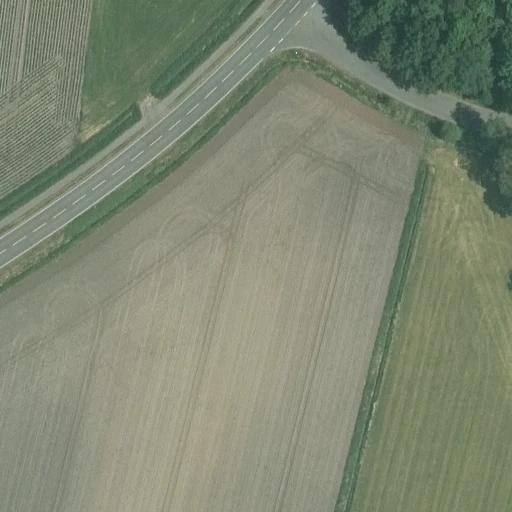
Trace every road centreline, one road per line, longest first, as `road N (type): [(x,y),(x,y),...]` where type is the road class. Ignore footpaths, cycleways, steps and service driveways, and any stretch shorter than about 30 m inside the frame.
road 1 (secondary): [(284,18),(168,132),(0,254)]
road 2 (unclassified): [(511,128),(462,117),(284,18)]
